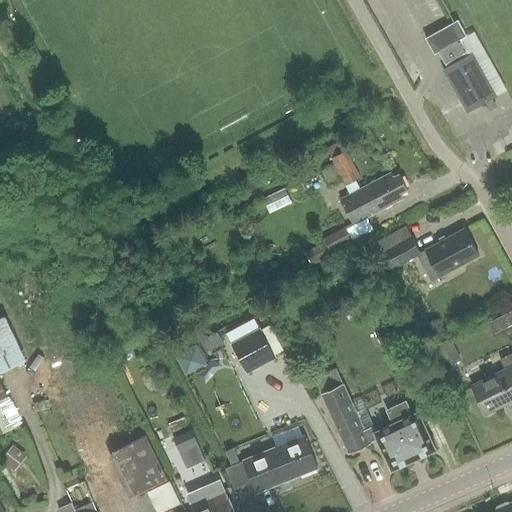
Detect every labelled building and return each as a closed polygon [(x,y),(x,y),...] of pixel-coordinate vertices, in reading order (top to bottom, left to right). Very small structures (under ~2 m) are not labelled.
[(469,56),(460,40),(466,37),(457,21),(425,39),(434,55),(438,53),(446,68),(443,70),(466,113),(495,97),(472,54),(469,56)] [(335,144),(339,154),(355,147),(351,137),(335,144)] [(346,186),(360,178),(346,151),(331,159),(346,186)] [(402,193),(407,190),(399,174),(394,177),(392,172),(340,199),(353,224),(405,197),(402,193)] [(285,189),(263,199),(269,214),(292,204),(285,189)] [(351,240),(345,227),(323,239),(330,251),(351,240)] [(426,249),(441,276),(479,255),(464,228),(426,249)] [(393,271),(421,255),(419,252),(420,251),(412,236),(382,252),(393,271)] [(506,331),(511,326),(511,314),(500,322),(506,331)] [(0,373),(26,361),(5,316),(0,318),(0,373)] [(377,326),(372,329),(382,348),(409,335),(400,316),(377,326)] [(435,319),(423,325),(431,342),(443,337),(435,319)] [(271,325),(262,330),(275,355),(284,350),(271,325)] [(260,327),(231,343),(247,373),(277,357),(275,355),(262,330),(260,327)] [(451,338),(431,348),(441,369),(461,359),(451,338)] [(504,369),(471,386),(486,415),(511,401),(511,353),(500,360),(504,369)] [(335,374),(316,383),(323,396),(342,387),(335,374)] [(437,450),(419,412),(412,416),(405,403),(388,412),(394,425),(377,434),(374,428),(365,433),(342,387),(323,396),(320,398),(350,455),(371,445),(371,443),(378,440),(393,471),(437,450)] [(0,415),(15,409),(9,396),(7,397),(0,400),(0,415)] [(191,430),(173,439),(179,452),(197,443),(191,430)] [(128,499),(167,480),(146,435),(107,454),(128,499)] [(257,493),(318,468),(305,437),(244,462),(257,493)] [(27,455),(14,445),(2,459),(15,469),(27,455)] [(234,448),(226,451),(232,467),(240,463),(234,448)] [(220,480),(187,494),(191,505),(225,491),(220,480)] [(170,481),(147,492),(156,511),(162,511),(180,504),(170,481)] [(233,511),(225,491),(191,505),(194,511),(233,511)]
